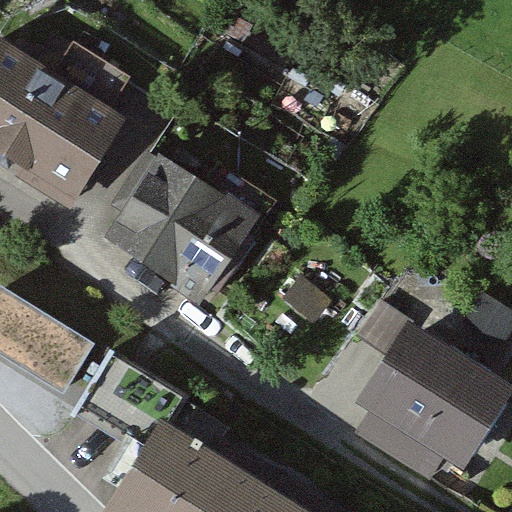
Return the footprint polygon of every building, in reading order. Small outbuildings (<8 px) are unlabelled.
[(117,115),(0,46),(0,156),(69,197),(117,115)] [(259,222),(157,158),(105,240),(207,304),(259,222)] [(91,345),(2,291),(0,293),(0,349),(64,389),(91,345)] [(508,393),(409,327),(358,403),(373,413),(363,429),(436,478),(451,456),(461,463),(508,393)] [(75,406),(141,447),(104,505),(115,511),(338,511),(229,444),(237,431),(110,351),(75,406)]
